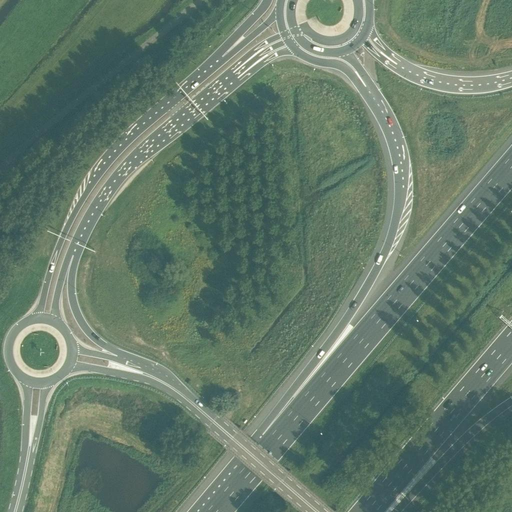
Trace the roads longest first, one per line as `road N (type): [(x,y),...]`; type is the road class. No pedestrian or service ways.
road 1 (motorway): [(365,86),(399,155),(398,219),(274,443)]
road 2 (motorway): [(511,166),(274,443)]
road 3 (primary): [(224,59),(124,145),(87,190),(59,243),(38,318)]
road 4 (primary): [(73,255),(129,162),(232,72)]
road 5 (motorway): [(366,511),(511,341)]
road 6 (primary): [(317,511),(187,399),(143,373)]
road 7 (motorway): [(389,511),(511,400)]
road 8 (primary): [(119,356),(75,311),(73,255)]
road 9 (motorway): [(511,77),(463,85),(396,64)]
